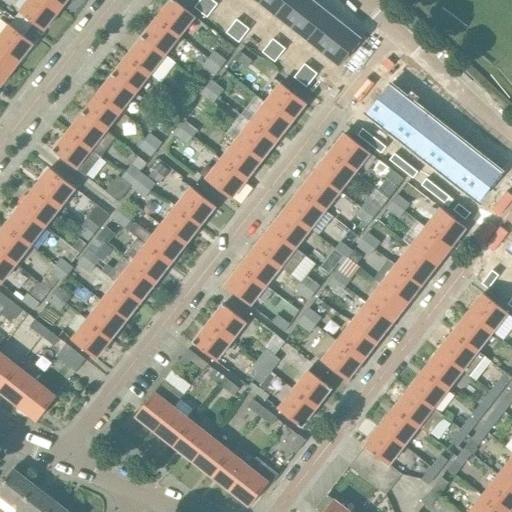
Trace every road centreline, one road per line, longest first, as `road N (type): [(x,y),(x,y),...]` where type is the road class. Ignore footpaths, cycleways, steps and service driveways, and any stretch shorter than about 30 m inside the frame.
road 1 (residential): [(64,458),(395,33)]
road 2 (residential): [(511,214),(277,511)]
road 3 (residential): [(113,0),(0,144)]
road 4 (residential): [(511,140),(395,33)]
